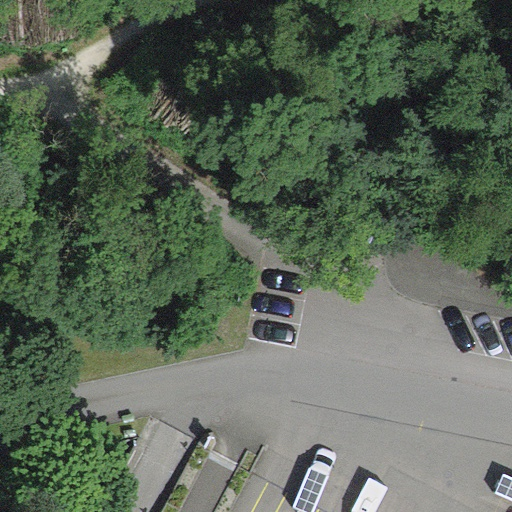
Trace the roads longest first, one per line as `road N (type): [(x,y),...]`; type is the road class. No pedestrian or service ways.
road 1 (track): [(54,93),(267,244)]
road 2 (track): [(309,0),(463,52),(511,78)]
road 3 (track): [(54,93),(129,27),(200,0)]
road 4 (track): [(267,244),(368,365)]
road 5 (unclassified): [(368,365),(511,394)]
